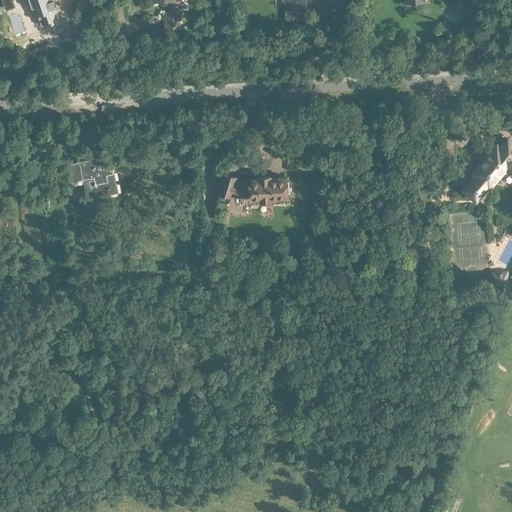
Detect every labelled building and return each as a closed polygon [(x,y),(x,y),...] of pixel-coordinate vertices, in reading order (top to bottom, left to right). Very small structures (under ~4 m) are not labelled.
[(11,0),(3,0),(7,9),(13,6),(11,0)] [(37,13),(41,24),(57,19),(51,0),(25,0),(26,0),(29,0),(34,14),(37,13)] [(150,0),(151,2),(165,2),(165,1),(169,0),(170,12),(164,12),(165,29),(181,28),(179,0),(150,0)] [(286,1),(287,21),(293,21),(293,17),(295,17),(295,19),(307,18),(307,3),(313,3),(313,6),(331,6),(330,0),(282,0),(283,1),(286,1)] [(462,3),(464,20),(477,18),(475,2),(474,0),(468,0),(469,2),(462,3)] [(465,188),(476,197),(488,183),(489,184),(500,171),(501,172),(503,173),(504,174),(507,174),(509,174),(511,173),(511,172),(511,141),(508,138),(500,147),(497,144),(496,145),(495,147),(492,147),(490,150),(490,152),(480,163),(478,164),(475,167),(475,169),(474,171),(474,170),(474,171),(477,174),(465,188)] [(86,193),(97,190),(98,197),(118,193),(112,166),(101,168),(98,157),(67,163),(71,182),(83,180),(86,193)] [(225,173),(219,193),(231,196),(231,194),(239,196),(239,198),(242,198),(242,197),(249,196),(249,198),(260,198),(261,202),(272,201),(271,197),(287,196),(287,192),(289,192),(289,181),(287,181),(286,176),(270,177),(270,175),(259,176),(259,178),(249,178),(249,180),(243,181),(236,179),(236,177),(225,173)]
